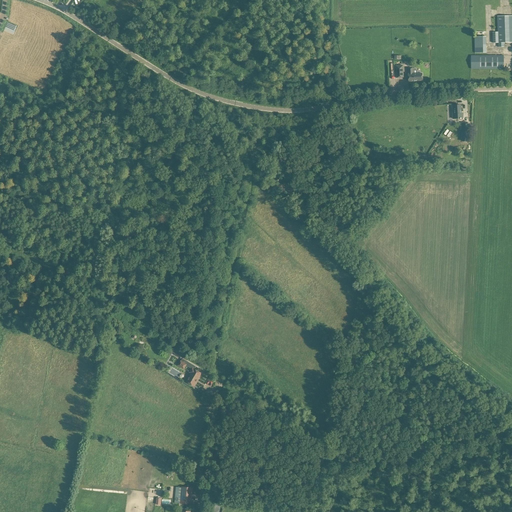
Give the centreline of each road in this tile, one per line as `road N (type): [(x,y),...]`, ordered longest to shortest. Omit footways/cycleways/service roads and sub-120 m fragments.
road 1 (tertiary): [(511,89),(391,91),(304,110),(238,107),(172,83),(39,0)]
road 2 (track): [(304,110),(252,179),(220,313),(216,369)]
road 3 (unclassified): [(200,511),(216,369)]
